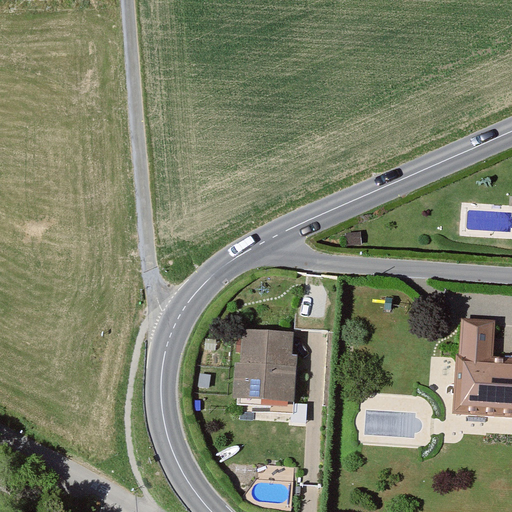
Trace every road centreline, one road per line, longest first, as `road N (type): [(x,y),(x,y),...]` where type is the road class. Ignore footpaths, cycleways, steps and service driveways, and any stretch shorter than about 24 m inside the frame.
road 1 (unclassified): [(128,0),(148,263),(161,310),(176,323)]
road 2 (tertiary): [(273,237),(511,132)]
road 3 (residential): [(273,237),(307,262),(511,276)]
road 4 (tertiary): [(211,511),(186,480),(163,420),(165,350),(176,323)]
road 5 (residential): [(0,434),(143,511)]
road 6 (tertiary): [(176,323),(222,268),(273,237)]
